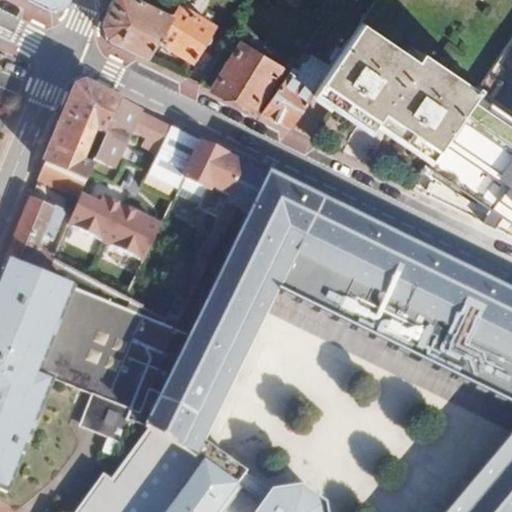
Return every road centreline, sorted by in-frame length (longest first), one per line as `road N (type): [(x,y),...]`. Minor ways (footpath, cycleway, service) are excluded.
road 1 (residential): [(511,270),(63,51)]
road 2 (residential): [(0,209),(63,51)]
